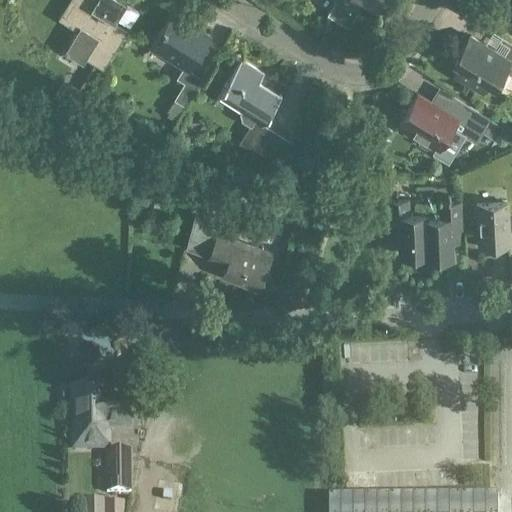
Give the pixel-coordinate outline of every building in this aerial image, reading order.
[(114,23),(127,0),(70,0),(58,20),(77,31),(66,49),(69,51),(67,54),(82,63),(84,59),(103,70),(126,31),(114,23)] [(335,0),(327,15),(348,28),(359,10),(366,14),(373,4),(376,6),(379,0),(335,0)] [(185,107),(203,78),(189,69),(209,36),(172,13),(150,47),(183,67),(176,79),(184,84),(174,100),(185,107)] [(481,92),(489,78),(496,82),(503,71),(511,76),(511,43),(510,42),(502,56),(470,36),(448,72),(481,92)] [(267,156),(278,137),(261,127),(279,98),(257,84),(263,74),(241,61),(219,96),(255,118),(239,145),(267,156)] [(70,105),(78,91),(77,90),(70,86),(61,100),(70,105)] [(438,150),(451,127),(475,142),(490,120),(453,97),(444,112),(417,95),(399,126),(438,150)] [(409,215),(409,201),(386,202),(387,233),(401,232),(401,255),(425,254),(425,258),(426,258),(424,214),(409,215)] [(450,257),(449,234),(462,234),(460,203),(438,204),(438,218),(425,218),(424,214),(426,258),(450,257)] [(476,205),(479,248),(509,246),(507,204),(476,205)] [(204,254),(213,231),(200,226),(191,249),(204,254)] [(270,256),(216,235),(208,258),(226,265),(223,274),(258,287),(270,256)] [(105,402),(105,388),(73,389),(73,392),(66,392),(63,395),(63,402),(66,405),(74,405),(74,439),(106,438),(106,426),(128,426),(127,402),(105,402)] [(107,492),(131,492),(130,452),(106,452),(107,492)] [(330,511),(497,511),(497,500),(487,500),(330,500),(330,511)] [(123,511),(123,503),(102,504),(101,511),(123,511)]
